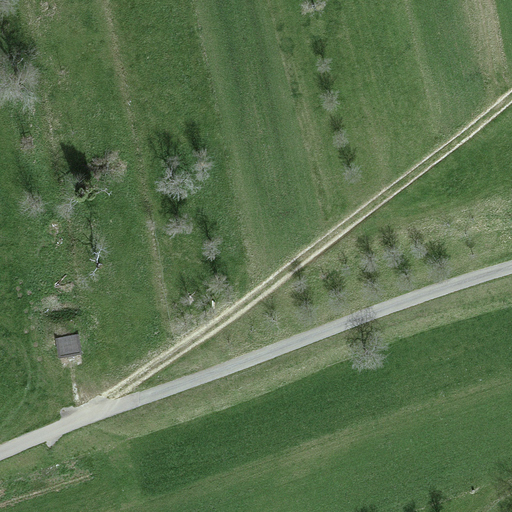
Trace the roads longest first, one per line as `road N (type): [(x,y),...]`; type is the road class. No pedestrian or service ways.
road 1 (track): [(511,268),(424,292),(0,456)]
road 2 (track): [(92,417),(118,384),(244,302),(511,84)]
